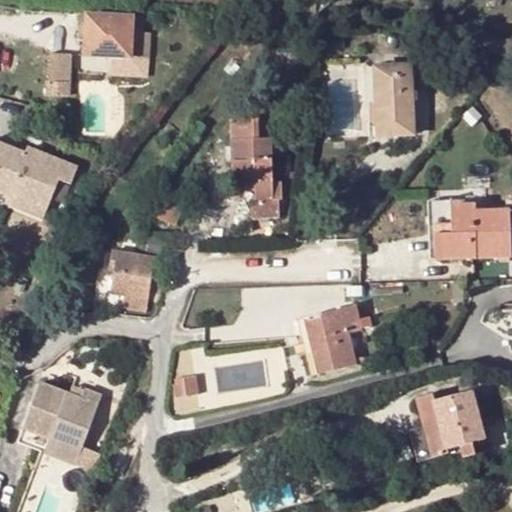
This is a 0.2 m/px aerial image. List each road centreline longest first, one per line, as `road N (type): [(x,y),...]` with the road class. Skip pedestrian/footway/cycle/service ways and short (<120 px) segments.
road 1 (unknown): [(154,408),(511,360)]
road 2 (unclassified): [(0,338),(148,337),(156,357),(154,495),(164,511)]
road 3 (unknown): [(422,248),(212,264),(148,337)]
road 4 (unknown): [(380,511),(444,484),(511,483)]
